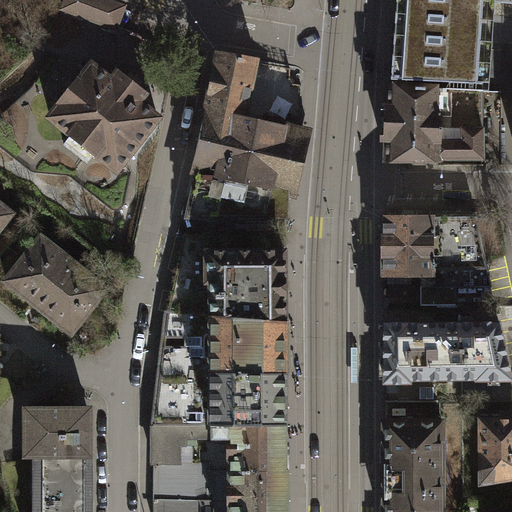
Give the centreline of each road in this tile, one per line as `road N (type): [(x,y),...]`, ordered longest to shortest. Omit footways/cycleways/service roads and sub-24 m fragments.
road 1 (residential): [(196,18),(119,374)]
road 2 (primary): [(366,511),(366,232),(340,181)]
road 3 (primary): [(340,181),(318,228),(317,511)]
road 4 (residential): [(509,183),(340,181)]
road 5 (residential): [(345,50),(196,18)]
road 6 (residential): [(119,374),(119,511)]
road 7 (residential): [(119,374),(46,358),(0,320)]
road 8 (primary): [(340,181),(345,50)]
